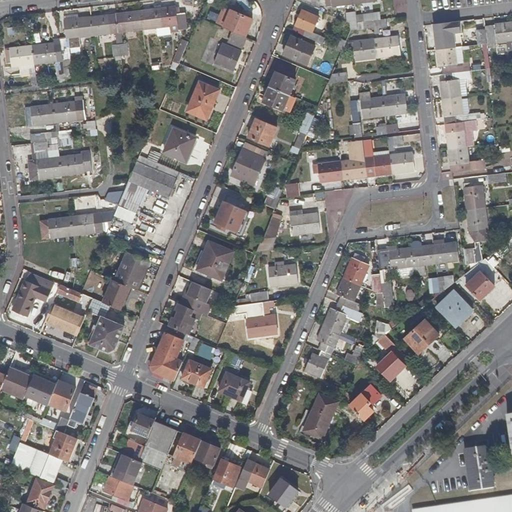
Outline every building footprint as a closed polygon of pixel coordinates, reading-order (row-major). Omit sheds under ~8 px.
[(177,6),(142,10),(145,30),(158,28),(159,34),(172,33),(171,26),(179,25),(179,30),(188,29),(186,12),(178,13),(177,6)] [(142,10),(117,13),(123,55),(130,54),(128,43),(124,44),(122,32),(145,30),(142,10)] [(254,20),(231,10),(224,27),(246,37),(254,20)] [(320,17),(303,11),(297,26),(307,31),(313,33),(320,17)] [(381,12),(356,16),(358,30),(365,29),(365,22),(371,22),(382,20),(381,12)] [(117,13),(92,16),(95,36),(117,33),(118,44),(114,44),(115,56),(123,55),(117,13)] [(66,20),(65,20),(67,40),(62,42),(64,59),(72,57),(70,48),(81,46),(81,38),(95,36),(92,16),(80,18),(66,20)] [(356,16),(345,17),(345,21),(350,23),(351,31),(358,30),(356,16)] [(382,20),(371,22),(372,29),(375,28),(376,35),(381,34),(380,29),(388,28),(387,19),(382,20)] [(465,20),(456,22),(457,31),(466,30),(465,20)] [(485,26),(485,28),(487,43),(506,41),(508,49),(511,48),(511,21),(495,24),(485,26)] [(451,22),(433,25),(436,50),(453,48),(451,22)] [(456,22),(451,22),(453,48),(456,47),(459,47),(457,31),(456,22)] [(478,37),(467,38),(468,46),(487,43),(485,28),(477,29),(478,37)] [(307,31),(304,36),(323,45),(326,38),(313,33),(307,31)] [(316,47),(292,36),(284,55),(308,66),(316,47)] [(399,37),(376,40),(379,58),(401,55),(399,37)] [(189,41),(183,39),(173,62),(175,62),(173,67),(177,69),(189,41)] [(347,41),(342,39),(337,51),(342,53),(347,41)] [(354,43),(350,43),(351,51),(356,51),(357,61),(379,58),(376,40),(354,43)] [(62,42),(33,45),(36,64),(57,62),(58,74),(65,73),(64,59),(62,42)] [(243,52),(223,43),(215,63),(235,71),(243,52)] [(468,46),(482,44),(486,68),(490,68),(487,43),(468,46)] [(33,45),(5,48),(7,63),(12,63),(13,67),(21,66),(23,74),(31,74),(33,86),(38,86),(37,77),(36,64),(33,45)] [(453,48),(436,50),(438,68),(443,67),(444,74),(445,74),(471,70),(470,61),(461,62),(458,63),(456,47),(453,48)] [(182,64),(180,68),(189,72),(191,68),(182,64)] [(445,81),(441,82),(443,99),(462,96),(468,95),(466,84),(468,79),(472,79),(471,70),(445,74),(445,81)] [(297,81),(277,72),(270,87),(291,96),(297,81)] [(331,83),(347,82),(346,73),(330,74),(331,83)] [(220,90),(201,81),(189,111),(208,119),(220,90)] [(291,96),(270,87),(264,102),(285,111),(291,96)] [(361,99),(362,100),(364,119),(386,116),(384,97),(372,99),(371,93),(360,94),(361,99)] [(389,97),(384,97),(386,116),(409,113),(406,94),(389,97)] [(462,96),(443,99),(446,124),(447,124),(451,123),(485,118),(485,116),(481,117),(481,112),(468,114),(470,111),(468,98),(462,98),(462,96)] [(84,100),(54,103),(57,123),(86,119),(84,100)] [(32,107),(26,108),(29,126),(34,125),(34,126),(57,123),(54,103),(33,106),(32,107)] [(451,123),(452,130),(448,130),(447,131),(449,148),(468,146),(467,141),(474,140),(473,130),(478,129),(478,128),(481,128),(481,127),(486,126),(485,118),(451,123)] [(279,129),(257,119),(249,137),(271,147),(279,129)] [(354,124),(354,125),(356,135),(356,138),(364,137),(362,123),(360,124),(354,124)] [(379,127),(377,127),(378,134),(388,134),(387,126),(387,123),(380,124),(381,125),(379,126),(379,127)] [(197,138),(175,128),(165,152),(187,162),(197,138)] [(70,130),(58,131),(59,140),(74,138),(74,137),(71,137),(70,130)] [(58,131),(31,134),(32,143),(38,143),(59,140),(58,131)] [(307,135),(301,133),(295,148),(300,150),(301,149),(307,135)] [(403,135),(388,137),(390,150),(390,152),(396,151),(396,147),(398,147),(398,145),(404,144),(403,135)] [(374,139),(373,140),(374,153),(390,150),(388,137),(374,139)] [(74,138),(59,140),(60,147),(65,146),(65,145),(75,144),(74,138)] [(40,158),(29,159),(32,179),(64,175),(61,157),(60,147),(59,140),(38,143),(40,158)] [(373,140),(364,141),(368,175),(377,174),(377,177),(393,175),(391,154),(375,156),(374,153),(373,140)] [(359,159),(341,161),(344,182),(362,179),(362,176),(368,175),(364,141),(355,142),(356,150),(357,150),(359,159)] [(247,142),(244,149),(267,159),(270,153),(247,142)] [(468,146),(449,148),(451,167),(454,167),(454,172),(486,168),(485,160),(470,161),(468,146)] [(267,159),(244,149),(233,175),(255,186),(267,159)] [(83,154),(61,157),(64,175),(86,173),(86,172),(93,171),(91,150),(83,151),(83,154)] [(413,151),(391,154),(393,175),(416,172),(413,151)] [(181,173),(141,155),(130,181),(150,190),(170,198),(181,173)] [(319,165),(320,173),(322,184),(344,182),(341,161),(319,164),(319,165)] [(506,172),(488,175),(489,184),(507,182),(506,172)] [(129,181),(126,191),(122,201),(140,209),(142,210),(150,190),(130,181),(129,181)] [(465,186),(464,187),(467,209),(487,207),(483,185),(472,186),(472,182),(464,183),(465,186)] [(300,184),(287,185),(288,198),(302,196),(300,184)] [(273,188),(271,191),(265,205),(276,209),(280,199),(283,192),(273,188)] [(113,192),(110,193),(106,200),(119,205),(125,191),(113,192)] [(122,201),(117,212),(116,215),(133,223),(140,209),(122,201)] [(244,209),(225,201),(215,223),(234,232),(244,209)] [(467,209),(470,232),(478,247),(482,247),(491,245),(487,208),(487,207),(467,209)] [(304,210),(291,212),(294,236),(321,233),(319,214),(304,215),(304,210)] [(95,213),(72,215),(74,234),(75,235),(109,231),(116,215),(117,212),(95,214),(95,213)] [(284,217),(275,214),(265,239),(277,238),(278,238),(284,217)] [(50,219),(40,220),(43,239),(72,236),(72,234),(74,234),(72,215),(50,218),(50,219)] [(265,239),(264,239),(257,254),(274,251),(277,238),(265,239)] [(433,241),(434,244),(437,263),(460,261),(457,241),(448,242),(445,239),(433,241)] [(235,252),(210,241),(198,270),(223,281),(235,252)] [(411,243),(412,247),(415,275),(426,274),(425,265),(437,263),(434,244),(423,245),(423,241),(411,243)] [(388,251),(379,251),(381,274),(383,292),(384,307),(395,306),(390,269),(391,269),(392,270),(398,269),(400,274),(414,272),(415,275),(412,247),(398,249),(398,245),(387,246),(388,251)] [(478,247),(466,249),(467,264),(483,262),(484,261),(482,247),(478,247)] [(150,261),(129,251),(117,280),(132,287),(138,290),(150,261)] [(364,256),(356,253),(354,258),(362,261),(364,256)] [(354,258),(345,278),(362,285),(371,265),(362,261),(354,258)] [(483,262),(467,274),(471,280),(466,284),(482,300),(496,286),(484,273),(487,270),(489,273),(495,268),(487,259),(484,261),(483,262)] [(277,268),(269,269),(272,287),(300,284),(298,265),(286,267),(285,263),(276,264),(277,268)] [(27,280),(26,280),(13,309),(29,316),(37,297),(47,301),(56,283),(30,272),(27,280)] [(381,274),(373,275),(373,290),(378,292),(383,292),(381,274)] [(439,276),(433,277),(436,297),(442,293),(439,276)] [(445,276),(439,276),(442,293),(448,288),(447,285),(445,276)] [(362,285),(345,278),(338,295),(342,296),(347,299),(345,306),(360,312),(363,305),(355,302),(362,285)] [(117,280),(113,279),(104,302),(112,305),(122,310),(132,287),(117,280)] [(190,287),(188,287),(180,304),(204,314),(213,291),(193,282),(190,287)] [(62,284),(59,292),(88,305),(91,297),(82,293),(75,289),(62,284)] [(447,298),(450,301),(440,309),(456,326),(473,310),(455,290),(447,298)] [(252,294),(248,295),(248,300),(238,304),(238,307),(271,302),(270,292),(252,294)] [(347,299),(342,296),(339,303),(345,306),(347,299)] [(89,311),(102,317),(90,344),(109,352),(116,349),(126,326),(106,317),(112,305),(104,302),(94,298),(89,311)] [(450,301),(447,298),(438,307),(440,309),(450,301)] [(278,301),(271,302),(238,307),(236,307),(237,315),(246,314),(245,312),(254,311),(254,308),(270,306),(270,308),(279,307),(278,301)] [(175,310),(178,312),(176,318),(173,317),(169,326),(186,334),(190,325),(194,327),(197,319),(201,321),(204,314),(180,304),(178,303),(175,310)] [(345,306),(339,303),(336,309),(342,312),(345,306)] [(75,337),(84,317),(52,304),(44,324),(75,337)] [(427,304),(420,309),(418,310),(422,316),(432,309),(427,304)] [(332,308),(324,324),(343,332),(347,323),(349,319),(360,323),(364,314),(360,312),(345,306),(342,312),(336,309),(332,308)] [(206,311),(204,315),(228,325),(229,321),(206,311)] [(254,318),(248,319),(250,339),(278,335),(275,316),(263,317),(254,318)] [(441,334),(427,319),(406,338),(420,353),(441,334)] [(385,323),(378,320),(376,333),(377,336),(380,339),(386,334),(386,333),(385,323)] [(343,332),(324,324),(317,340),(324,343),(321,349),(333,354),(336,348),(337,348),(343,332)] [(194,327),(190,325),(186,334),(188,334),(191,336),(194,327)] [(186,334),(169,326),(152,366),(154,372),(176,382),(184,361),(179,358),(186,341),(185,340),(188,334),(186,334)] [(379,356),(373,362),(377,366),(392,381),(408,366),(394,351),(398,347),(386,334),(380,339),(392,352),(383,361),(379,356)] [(202,340),(194,337),(189,351),(195,354),(202,340)] [(440,361),(450,354),(438,338),(429,345),(440,361)] [(201,344),(197,356),(211,361),(215,349),(201,344)] [(354,355),(349,353),(346,359),(357,364),(361,359),(367,349),(358,345),(354,355)] [(313,353),(310,361),(308,365),(306,371),(323,378),(330,360),(331,360),(333,355),(322,351),(320,356),(313,353)] [(237,356),(229,353),(224,366),(230,369),(232,367),(237,356)] [(212,370),(191,361),(184,379),(205,388),(212,370)] [(11,368),(8,375),(2,390),(24,399),(27,392),(33,377),(11,368)] [(352,372),(345,369),(342,376),(349,379),(352,372)] [(251,383),(228,373),(220,392),(243,402),(251,383)] [(34,375),(33,377),(27,392),(50,401),(57,384),(34,375)] [(57,384),(50,401),(48,405),(66,413),(77,387),(59,380),(57,384)] [(98,389),(84,384),(80,393),(94,398),(98,389)] [(344,389),(333,384),(331,390),(342,395),(344,389)] [(383,396),(372,384),(350,405),(365,420),(375,411),(371,407),(383,396)] [(352,397),(346,390),(342,396),(347,401),(352,397)] [(94,398),(80,393),(70,419),(83,425),(94,398)] [(313,412),(307,410),(302,421),(305,422),(300,434),(322,443),(339,402),(321,394),(313,412)] [(20,409),(18,415),(29,419),(34,421),(41,424),(43,418),(44,416),(36,413),(35,415),(20,409)] [(154,421),(138,414),(131,430),(148,438),(154,421)] [(59,425),(43,418),(41,424),(56,430),(57,431),(59,425)] [(34,421),(29,419),(20,442),(25,445),(34,421)] [(61,421),(59,425),(57,431),(64,434),(68,423),(61,421)] [(148,438),(144,447),(138,461),(142,463),(161,470),(164,464),(178,431),(154,421),(148,438)] [(53,438),(55,439),(49,454),(49,455),(63,461),(69,463),(78,439),(64,434),(57,431),(56,430),(53,438)] [(201,441),(178,431),(164,464),(187,473),(194,458),(201,441)] [(135,440),(129,438),(121,455),(122,455),(127,457),(134,442),(135,440)] [(221,449),(201,441),(194,458),(213,466),(221,449)] [(25,445),(20,442),(11,465),(41,478),(49,455),(49,454),(25,445)] [(144,447),(134,442),(127,457),(138,461),(144,447)] [(490,447),(466,450),(472,491),(495,488),(490,447)] [(121,455),(119,453),(109,476),(112,477),(122,455),(121,455)] [(63,461),(49,455),(41,478),(54,484),(56,478),(63,461)] [(127,457),(122,455),(112,477),(133,486),(142,463),(138,461),(127,457)] [(240,468),(222,460),(213,482),(225,488),(226,485),(232,487),(240,468)] [(270,470),(247,461),(239,479),(252,484),(249,492),(256,494),(259,488),(262,489),(270,470)] [(112,477),(109,476),(103,491),(118,497),(116,503),(128,508),(130,502),(128,502),(134,486),(133,486),(112,477)] [(68,483),(56,478),(54,484),(66,488),(68,483)] [(53,486),(37,479),(28,502),(45,509),(53,486)] [(299,491),(282,479),(269,495),(286,508),(299,491)] [(16,498),(1,491),(0,493),(0,506),(10,510),(16,498)] [(511,511),(511,496),(438,507),(414,511),(413,511),(511,511)] [(144,499),(138,511),(166,511),(168,509),(144,499)] [(43,511),(24,503),(20,511),(43,511)]
